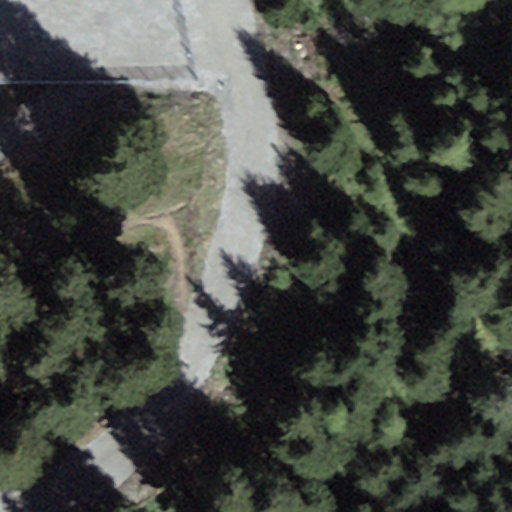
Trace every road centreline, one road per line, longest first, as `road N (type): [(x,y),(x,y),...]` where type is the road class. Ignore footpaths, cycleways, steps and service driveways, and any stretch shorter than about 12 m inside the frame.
road 1 (track): [(48,511),(110,482),(157,426),(233,279)]
road 2 (track): [(233,279),(254,215),(258,165),(220,0)]
